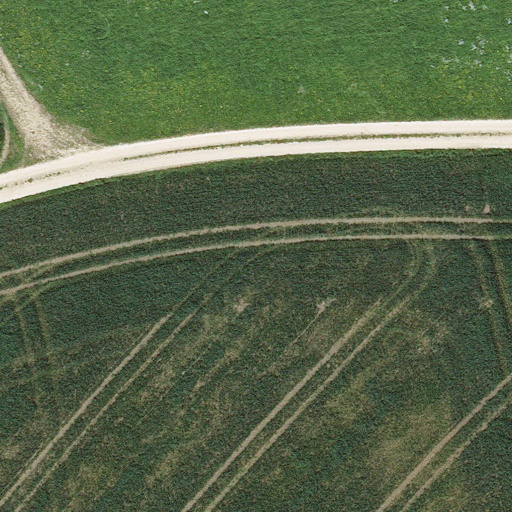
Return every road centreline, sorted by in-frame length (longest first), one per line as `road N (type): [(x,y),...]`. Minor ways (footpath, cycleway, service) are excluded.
road 1 (track): [(0,196),(69,174),(224,149),(511,136)]
road 2 (track): [(0,63),(69,174)]
